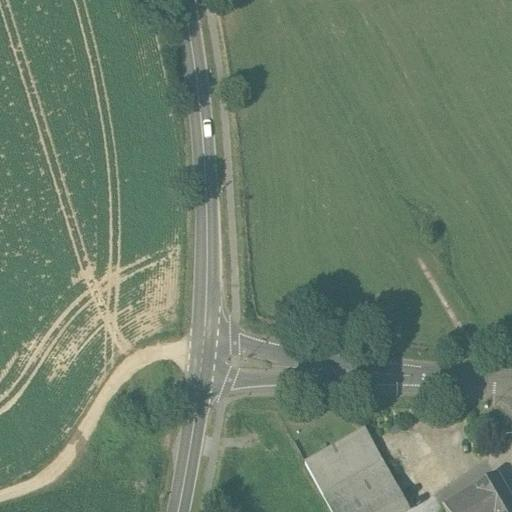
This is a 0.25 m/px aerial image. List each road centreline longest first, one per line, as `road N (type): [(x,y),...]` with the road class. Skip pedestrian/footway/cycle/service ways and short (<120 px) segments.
road 1 (tertiary): [(202,349),(204,195),(197,89),(180,0)]
road 2 (residential): [(511,383),(202,349)]
road 3 (track): [(0,495),(38,482),(64,461),(123,369),(162,351),(202,349)]
road 4 (tertiary): [(177,511),(202,349)]
